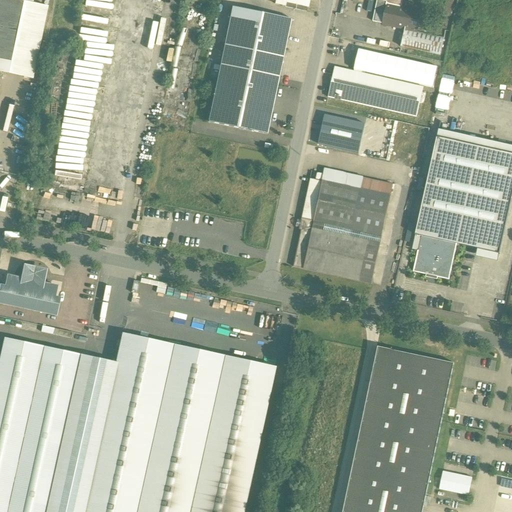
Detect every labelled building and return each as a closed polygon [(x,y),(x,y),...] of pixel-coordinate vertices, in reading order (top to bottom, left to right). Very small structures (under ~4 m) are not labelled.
[(23,0),(0,0),(0,59),(11,62),(24,1),(23,0)] [(377,0),(377,3),(388,6),(401,8),(402,0),(377,0)] [(453,0),(440,0),(438,13),(450,15),(453,0)] [(48,6),(24,1),(11,62),(0,59),(0,72),(33,79),(48,6)] [(307,6),(286,1),(285,7),(306,12),(307,6)] [(388,6),(377,3),(373,21),(384,24),(388,6)] [(401,8),(388,6),(384,24),(406,28),(417,30),(421,13),(401,8)] [(290,20),(232,7),(220,66),(214,65),(213,69),(219,71),(208,122),(267,134),(290,20)] [(406,28),(401,46),(440,55),(445,37),(417,30),(406,28)] [(424,87),(335,67),(329,98),(417,117),(424,87)] [(365,124),(325,115),(319,145),(359,154),(365,124)] [(511,197),(511,146),(439,130),(415,235),(421,236),(457,244),(499,254),(511,197)] [(309,179),(300,221),(297,220),(295,226),(299,227),(299,229),(300,230),(293,266),(302,269),(321,181),(323,175),(317,173),(315,180),(309,179)] [(391,196),(321,181),(302,269),(372,283),(380,244),(381,244),(391,196)] [(457,244),(421,236),(414,272),(427,275),(426,278),(437,280),(438,278),(450,280),(457,244)] [(25,272),(24,275),(23,279),(8,276),(5,287),(1,286),(0,288),(0,303),(56,315),(59,298),(54,297),(57,286),(42,283),(43,279),(42,276),(41,273),(39,271),(35,269),(32,269),(28,270),(25,272)] [(140,282),(134,281),(131,292),(137,294),(140,282)] [(243,511),(275,367),(122,333),(116,362),(82,511),(243,511)] [(47,511),(82,355),(4,338),(0,356),(0,511),(47,511)] [(423,511),(455,363),(376,346),(341,511),(423,511)] [(47,511),(82,511),(116,362),(82,355),(47,511)] [(471,495),(474,475),(444,472),(442,491),(471,495)]
